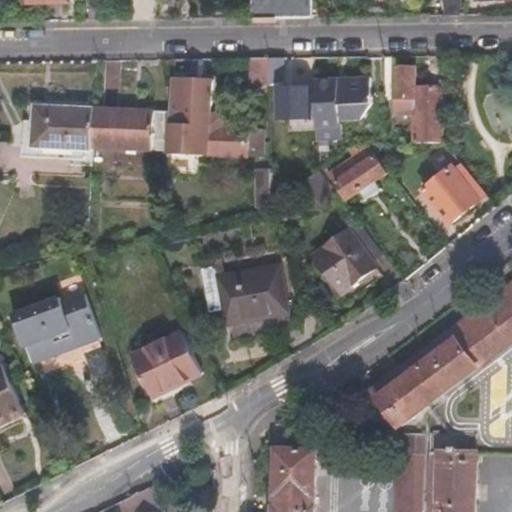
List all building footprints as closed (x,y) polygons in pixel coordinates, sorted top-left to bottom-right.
[(131,0),(132,22),(155,22),(154,0),(131,0)] [(154,0),(155,22),(167,22),(176,22),(175,0),(154,0)] [(312,0),(259,0),(259,11),(312,14),(312,0)] [(442,0),(443,18),(460,18),(459,0),(442,0)] [(285,83),(285,60),(276,60),(268,61),(269,87),(275,87),(285,83)] [(269,87),(268,61),(248,61),(248,87),(269,87)] [(445,145),(445,91),(417,90),(417,69),(395,69),(396,118),(417,119),(417,145),(445,145)] [(373,106),(370,78),(314,81),(315,90),(318,122),(319,144),(344,143),(342,124),(361,123),(373,106)] [(170,137),(169,152),(249,155),(249,127),(210,125),(211,82),(172,81),(171,109),(170,137)] [(311,122),(312,90),(292,90),(292,95),(278,96),(278,122),(311,122)] [(94,147),(95,107),(36,106),(34,147),(94,149),(94,147)] [(171,109),(95,107),(94,147),(153,149),(154,136),(170,137),(171,109)] [(261,127),(249,127),(249,155),(260,155),(261,127)] [(386,175),(366,145),(359,145),(355,148),(350,151),(355,159),(333,172),(349,199),(386,175)] [(457,161),(445,145),(417,145),(403,145),(403,166),(415,167),(416,161),(457,161)] [(450,225),(485,197),(459,164),(425,192),(450,225)] [(270,206),(269,169),(254,170),(255,208),(270,206)] [(315,205),(336,190),(321,171),(301,184),(315,205)] [(383,254),(361,223),(350,230),(372,261),(383,254)] [(350,230),(313,257),(339,292),(375,266),(372,261),(350,230)] [(214,270),(200,272),(206,299),(218,297),(225,329),(288,316),(278,266),(215,278),(214,270)] [(511,287),(376,392),(403,428),(511,343),(511,287)] [(71,296),(18,311),(24,333),(28,332),(37,360),(104,341),(91,296),(73,301),(71,296)] [(183,335),(134,359),(154,399),(203,375),(183,335)] [(0,433),(18,424),(15,417),(28,411),(4,363),(0,364),(0,433)] [(474,511),(476,433),(432,432),(430,511),(474,511)] [(398,438),(395,511),(424,511),(426,438),(398,438)] [(318,511),(320,455),(278,453),(277,511),(318,511)]
